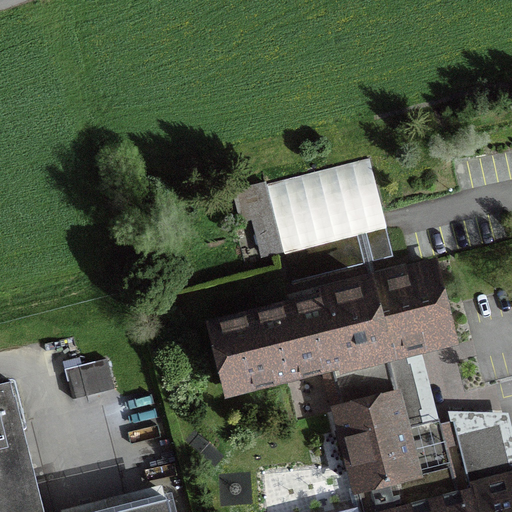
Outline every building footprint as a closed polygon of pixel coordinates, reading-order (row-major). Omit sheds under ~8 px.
[(264,185),(231,193),(237,220),(262,214),(266,232),(256,234),(261,256),(281,251),(264,185)] [(391,258),(384,229),(364,234),(371,263),(391,258)] [(363,266),(356,237),(282,255),(289,284),(363,266)] [(511,511),(511,484),(495,489),(497,494),(458,503),(437,421),(408,429),(405,416),(400,417),(387,364),(400,360),(398,354),(450,341),(431,268),(324,295),(325,300),(211,328),(227,392),(329,366),(340,409),(336,410),(342,432),(338,433),(348,471),(352,470),(357,491),(351,492),(356,511),(511,511)] [(71,401),(113,390),(105,361),(64,371),(71,401)] [(0,511),(168,511),(166,501),(121,511),(40,511),(12,398),(13,398),(9,383),(0,385),(0,511)]
